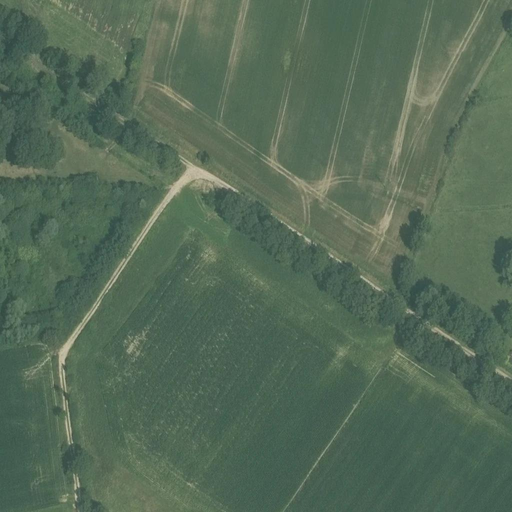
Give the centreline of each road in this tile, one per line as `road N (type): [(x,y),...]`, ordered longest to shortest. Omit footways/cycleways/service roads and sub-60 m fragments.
road 1 (track): [(193,164),(65,351),(78,511)]
road 2 (track): [(511,381),(193,164)]
